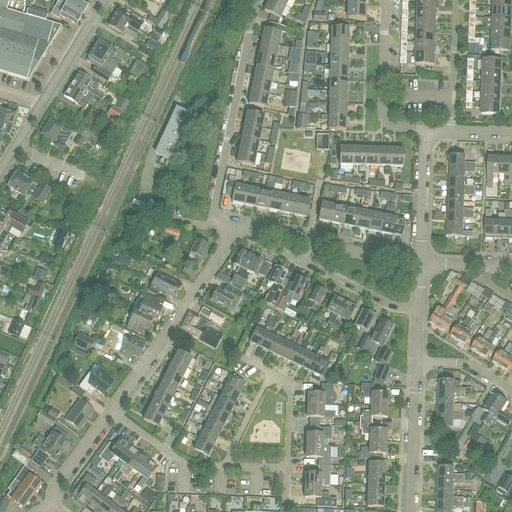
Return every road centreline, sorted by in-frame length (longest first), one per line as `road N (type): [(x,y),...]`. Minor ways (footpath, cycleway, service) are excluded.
road 1 (residential): [(211,224),(256,0)]
road 2 (residential): [(112,410),(233,227)]
road 3 (residential): [(385,0),(382,115),(395,127),(425,131)]
road 4 (residential): [(410,511),(416,361)]
road 5 (residential): [(421,262),(425,131)]
road 6 (residential): [(223,466),(191,466),(112,410)]
road 7 (residential): [(419,308),(391,305),(303,261)]
road 8 (unclassified): [(41,105),(104,0)]
